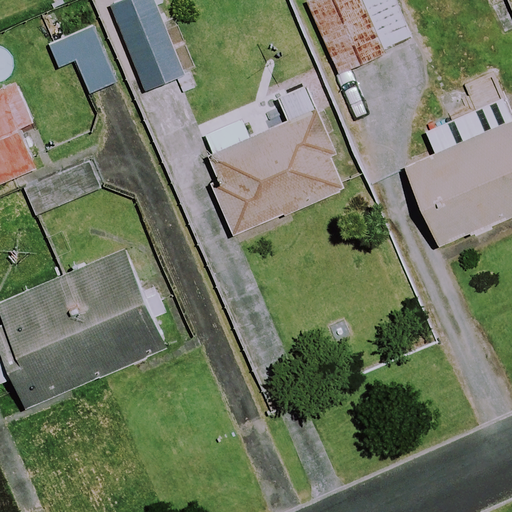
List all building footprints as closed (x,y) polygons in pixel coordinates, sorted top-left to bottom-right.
[(180,75),(153,0),(122,0),(111,4),(142,89),(180,75)] [(314,0),(306,3),(336,71),(409,38),(392,0),(314,0)] [(50,38),(63,68),(75,63),(88,93),(123,79),(98,19),(50,38)] [(27,120),(11,84),(0,89),(0,179),(32,166),(14,125),(27,120)] [(343,189),(303,85),(280,94),(291,122),(251,137),(243,118),(202,134),(222,186),(216,188),(233,231),(343,189)] [(511,213),(511,110),(506,97),(431,128),(441,152),(405,167),(438,244),(511,213)] [(94,188),(84,164),(19,191),(29,215),(94,188)] [(122,250),(0,299),(0,304),(6,320),(0,322),(0,340),(27,407),(163,352),(122,250)]
